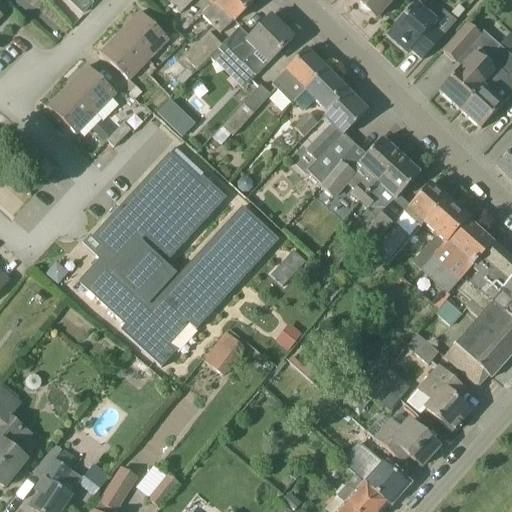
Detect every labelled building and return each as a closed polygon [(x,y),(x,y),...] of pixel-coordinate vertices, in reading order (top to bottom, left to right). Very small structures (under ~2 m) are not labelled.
[(72,0),(51,0),(62,11),(72,0)] [(204,0),(211,6),(217,0),(164,0),(180,15),(195,0),(204,0)] [(232,25),(239,18),(253,4),(249,0),(217,0),(211,6),(211,7),(201,17),(219,35),(231,24),(232,25)] [(375,21),(392,0),(353,0),(353,1),(375,21)] [(434,22),(420,9),(414,4),(386,36),(407,55),(410,51),(421,62),(455,24),(443,13),(434,22)] [(169,43),(154,28),(139,14),(119,34),(149,64),(169,43)] [(258,75),(292,40),(269,19),(249,40),(239,30),(222,47),(242,66),(246,63),(258,75)] [(455,66),(481,37),(466,24),(440,54),(455,66)] [(129,84),(149,64),(119,34),(99,55),(129,84)] [(208,60),(217,51),(221,47),(208,35),(183,59),(196,72),(208,60)] [(458,111),(511,53),(511,47),(506,42),(487,63),(475,52),(438,93),(458,111)] [(214,64),(222,56),(217,51),(208,60),(214,64)] [(290,106),(324,72),(304,52),(283,74),(271,87),(280,96),(279,97),(289,106),(290,106)] [(511,53),(458,111),(480,131),(511,95),(511,94),(501,84),(511,71),(511,53)] [(66,88),(95,117),(115,96),(86,68),(66,88)] [(325,116),(347,95),(324,72),(290,106),(290,107),(293,104),(302,113),(305,112),(313,104),(325,116)] [(95,117),(66,88),(46,109),(75,137),(88,124),(95,117)] [(233,139),(270,97),(259,88),(257,90),(236,112),(221,129),(233,139)] [(343,137),(366,114),(347,95),(325,116),(325,117),(321,120),(323,122),(321,123),(327,129),(304,152),(310,158),(309,159),(311,161),(312,160),(315,163),(306,174),(321,187),(354,148),(343,137)] [(303,140),(318,126),(307,115),(292,129),(303,140)] [(103,146),(106,143),(112,136),(100,124),(90,134),(103,146)] [(113,150),(116,146),(125,138),(130,132),(123,125),(112,136),(106,143),(113,150)] [(364,158),(354,148),(321,187),(319,189),(333,202),(347,187),(353,192),(350,196),(358,204),(399,159),(380,141),(364,158)] [(511,151),(496,168),(511,184),(511,151)] [(171,153),(92,238),(107,251),(77,284),(124,328),(120,333),(154,363),(188,324),(195,331),(275,241),(239,207),(175,277),(163,266),(226,198),(202,176),(198,180),(171,153)] [(376,220),(365,233),(379,246),(402,216),(408,208),(398,199),(418,177),(399,159),(358,204),(366,211),(367,209),(386,210),(376,220)] [(408,208),(402,216),(418,230),(419,231),(422,228),(422,227),(445,201),(444,202),(427,187),(408,208)] [(420,274),(467,220),(445,201),(422,227),(422,228),(435,239),(411,265),(420,274)] [(466,222),(467,221),(467,220),(420,274),(444,296),(433,308),(438,312),(450,299),(447,297),(471,270),(471,269),(492,245),(466,222)] [(393,228),(379,246),(372,254),(372,255),(385,267),(408,242),(393,228)] [(511,259),(494,244),(492,245),(471,269),(471,270),(478,276),(469,287),(465,284),(457,292),(470,304),(465,310),(478,321),(489,308),(511,328),(511,259)] [(270,278),(281,288),(303,264),(292,254),(270,278)] [(0,291),(9,283),(0,274),(0,291)] [(490,380),(511,355),(511,328),(489,308),(478,321),(454,348),(454,349),(443,360),(461,376),(462,375),(477,389),(487,377),(490,380)] [(222,379),(245,351),(225,336),(203,363),(222,379)] [(437,355),(417,336),(406,349),(427,367),(437,355)] [(463,391),(447,378),(437,369),(416,392),(420,396),(409,408),(419,417),(425,411),(451,434),(469,413),(455,401),(463,391)] [(378,383),(399,402),(408,390),(387,373),(378,383)] [(396,406),(399,402),(378,383),(367,396),(389,414),(396,406)] [(0,486),(3,489),(25,461),(17,455),(31,436),(10,420),(21,405),(0,388),(0,486)] [(437,449),(406,421),(398,430),(388,421),(372,440),(400,466),(408,458),(420,469),(437,449)] [(90,496),(105,477),(99,472),(110,458),(99,450),(88,464),(90,465),(75,485),(90,496)] [(32,511),(60,511),(70,497),(60,490),(70,474),(69,473),(77,461),(63,451),(34,494),(38,497),(30,510),(32,511)] [(405,486),(381,464),(369,477),(352,462),(345,470),(354,478),(354,477),(388,506),(405,486)] [(117,511),(137,481),(120,470),(97,505),(99,507),(95,511),(117,511)] [(387,507),(388,506),(354,477),(354,478),(335,498),(343,506),(344,505),(351,511),(382,511),(386,507),(387,507)] [(147,503),(157,511),(159,511),(179,488),(167,478),(147,503)] [(288,511),(294,511),(301,505),(288,494),(280,504),(288,511)]
